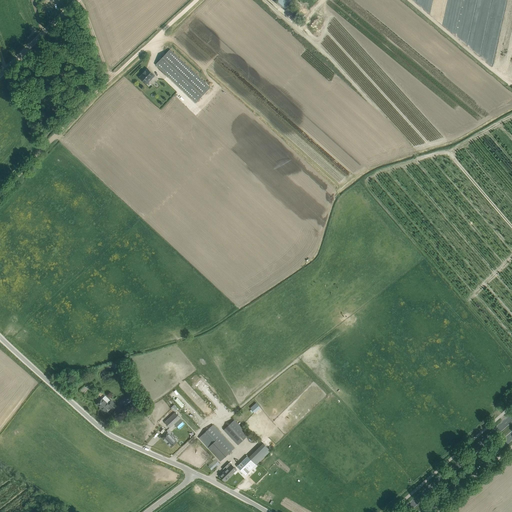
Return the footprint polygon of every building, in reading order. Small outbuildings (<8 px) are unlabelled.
[(279,0),(278,2),(286,8),(292,1),(291,0),(279,0)] [(296,13),(301,17),(308,9),(304,5),(296,13)] [(156,65),(196,103),(210,88),(170,49),(156,65)] [(140,77),(147,84),(155,76),(148,69),(145,71),(143,73),(140,77)] [(120,402),(123,407),(133,401),(130,396),(120,402)] [(113,410),(117,406),(111,401),(108,404),(102,398),(97,404),(102,409),(102,410),(106,413),(111,408),(113,410)] [(250,408),(254,412),(260,407),(256,403),(250,408)] [(165,422),(170,427),(180,418),(175,412),(165,422)] [(223,430),(238,445),(249,434),(234,419),(223,430)] [(199,438),(221,461),(224,458),(235,448),(213,425),(199,438)] [(167,432),(162,437),(171,447),(177,442),(167,432)] [(248,456),(237,466),(240,468),(246,474),(256,464),(248,456)] [(208,466),(212,470),(219,463),(215,459),(208,466)] [(225,481),(237,469),(230,462),(223,468),(225,470),(220,476),(225,481)]
